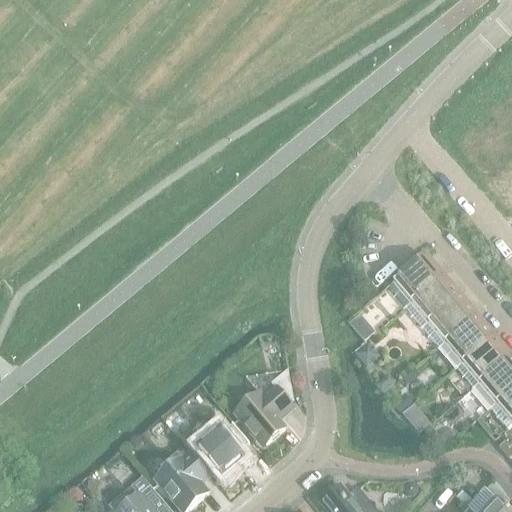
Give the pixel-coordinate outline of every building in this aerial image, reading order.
[(388,290),(405,310),(443,278),(426,257),(388,290)] [(405,310),(422,330),(439,350),(478,318),(443,278),(405,310)] [(439,350),(456,370),(495,338),(478,318),(439,350)] [(365,343),(376,335),(372,330),(362,339),(365,343)] [(456,370),(473,390),(511,358),(495,338),(456,370)] [(369,344),(354,357),(366,370),(380,358),(369,344)] [(473,390),(490,411),(511,392),(511,358),(473,390)] [(289,405),(293,401),(288,372),(271,386),(276,391),(264,401),(260,395),(235,416),(255,441),(258,438),(266,447),(285,431),(277,422),(293,409),(289,405)] [(375,389),(382,398),(396,386),(389,377),(375,389)] [(508,432),(511,428),(511,392),(490,411),(508,432)] [(410,408),(402,398),(392,407),(401,417),(410,408)] [(419,437),(431,426),(427,421),(415,432),(419,437)] [(249,446),(233,426),(223,434),(219,430),(215,433),(214,433),(200,444),(201,446),(197,449),(200,454),(224,483),(243,467),(239,462),(244,458),(240,453),(249,446)] [(444,447),(458,438),(454,431),(439,439),(444,447)] [(509,461),(511,458),(511,450),(505,443),(499,448),(509,461)] [(209,478),(190,455),(180,462),(155,482),(180,511),(187,511),(208,495),(200,486),(209,478)] [(109,507),(113,511),(168,511),(169,511),(150,488),(139,497),(138,496),(132,501),(125,493),(109,507)] [(376,511),(366,500),(357,508),(341,488),(320,505),(326,511),(376,511)] [(508,511),(495,501),(485,511),(508,511)]
